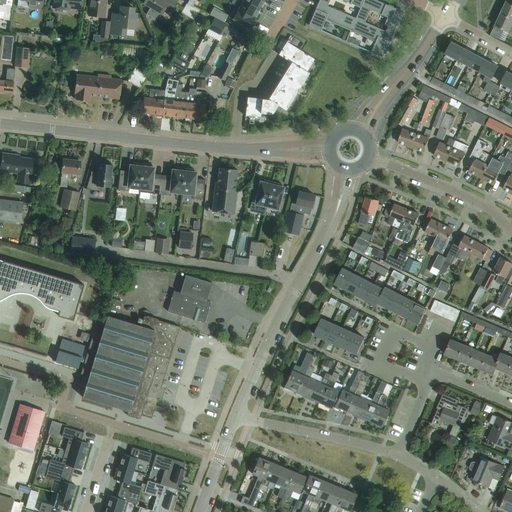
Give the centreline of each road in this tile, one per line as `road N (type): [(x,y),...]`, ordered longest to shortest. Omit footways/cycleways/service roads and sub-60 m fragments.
road 1 (unclassified): [(328,148),(226,149),(0,123)]
road 2 (tertiary): [(235,416),(283,307),(332,226),(346,171)]
road 3 (residential): [(397,454),(235,416)]
road 4 (unclassified): [(511,229),(493,209),(369,157)]
road 5 (residential): [(431,370),(427,344),(395,330),(381,361),(426,381)]
road 6 (tertiary): [(359,131),(443,16)]
